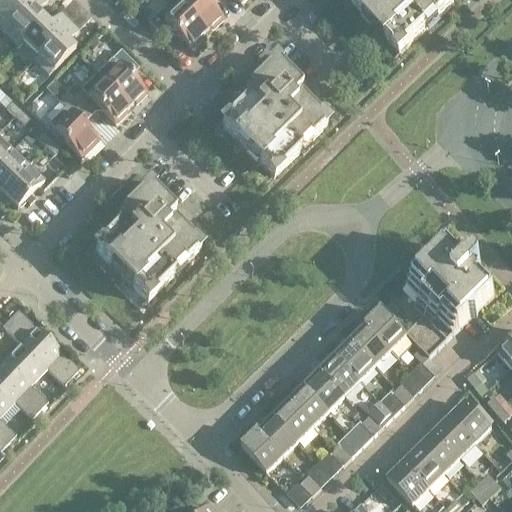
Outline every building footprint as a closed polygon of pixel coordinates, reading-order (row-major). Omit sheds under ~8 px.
[(7,28),(33,0),(3,0),(0,3),(0,32),(1,33),(6,28),(7,28)] [(23,44),(44,22),(37,15),(47,4),(42,0),(33,0),(7,28),(6,28),(1,33),(18,49),(23,44)] [(188,0),(180,9),(207,38),(223,22),(206,5),(211,0),(188,0)] [(351,0),(349,2),(399,56),(454,6),(448,0),(351,0)] [(191,53),(207,38),(180,9),(164,24),(157,17),(148,25),(166,44),(174,35),(191,53)] [(38,58),(69,26),(60,17),(50,27),(44,22),(23,44),(38,58)] [(69,26),(38,58),(33,64),(48,79),(53,73),(54,73),(75,51),(68,45),(78,34),(69,26)] [(120,53),(111,62),(96,77),(131,112),(147,97),(130,79),(138,71),(120,53)] [(275,61),(243,92),(243,98),(247,102),(221,128),(273,181),(326,129),(300,102),(306,97),(299,90),(302,88),(275,61)] [(67,95),(90,119),(98,111),(116,128),(131,112),(96,77),(81,92),(78,89),(73,89),(67,95)] [(90,119),(67,95),(58,104),(65,111),(49,127),(65,143),(64,145),(81,163),(99,145),(82,127),(90,119)] [(14,120),(20,114),(11,105),(5,112),(14,120)] [(20,114),(14,120),(23,129),(29,123),(20,114)] [(45,150),(51,144),(42,135),(36,142),(45,150)] [(0,141),(0,166),(12,153),(0,141)] [(51,144),(45,150),(54,159),(60,153),(51,144)] [(12,153),(0,166),(0,197),(28,169),(12,153)] [(28,169),(0,197),(0,201),(7,209),(11,205),(17,212),(44,184),(28,169)] [(180,221),(175,217),(173,215),(175,212),(149,185),(117,217),(117,222),(121,226),(95,252),(147,305),(200,253),(174,227),(180,221)] [(446,346),(484,309),(495,298),(475,278),(480,274),(480,273),(481,272),(481,271),(481,270),(481,269),(481,268),(480,267),(479,265),(478,265),(477,264),(476,264),(475,264),(474,264),(473,265),(472,266),(467,270),(448,250),(403,293),(429,319),(424,323),(446,346)] [(413,334),(404,325),(408,322),(392,305),(382,314),(407,340),(413,334)] [(407,340),(382,314),(366,330),(391,356),(407,340)] [(4,365),(3,365),(16,378),(48,345),(18,315),(2,331),(20,348),(4,365)] [(438,354),(446,346),(424,323),(416,332),(438,354)] [(366,330),(350,346),(376,371),(391,356),(366,330)] [(407,340),(420,353),(429,362),(438,354),(416,332),(413,334),(407,340)] [(511,344),(497,357),(511,374),(511,344)] [(48,345),(16,378),(29,390),(45,373),(63,390),(79,374),(48,345)] [(376,371),(350,346),(335,361),(360,386),(376,371)] [(423,368),(429,362),(420,353),(414,359),(423,368)] [(3,365),(4,365),(0,361),(0,394),(16,378),(3,365)] [(335,361),(320,376),(345,402),(360,386),(335,361)] [(345,402),(320,376),(304,391),(329,417),(345,402)] [(467,383),(475,393),(482,387),(474,377),(467,383)] [(16,378),(0,394),(0,420),(14,406),(31,423),(47,407),(29,390),(16,378)] [(408,395),(402,389),(393,398),(399,404),(408,395)] [(304,391),(289,406),(314,432),(329,417),(304,391)] [(414,401),(408,395),(399,404),(393,398),(391,396),(380,407),(394,421),(414,401)] [(496,417),(502,411),(494,401),(487,407),(496,417)] [(314,432),(289,406),(273,421),(299,447),(314,432)] [(383,431),(394,421),(380,407),(369,417),(371,419),(362,428),(368,434),(377,425),(383,431)] [(450,423),(475,449),(492,433),(466,407),(450,423)] [(511,421),(502,411),(496,417),(504,427),(511,421)] [(273,421),(258,436),(283,462),(299,447),(273,421)] [(435,438),(460,464),(475,449),(450,423),(435,438)] [(0,455),(15,440),(0,424),(0,455)] [(362,428),(351,438),(363,451),(383,431),(377,425),(368,434),(362,428)] [(283,462),(258,436),(242,452),(267,478),(283,462)] [(331,458),(337,464),(347,454),(353,461),(363,451),(351,438),(331,458)] [(419,453),(444,479),(460,464),(435,438),(419,453)] [(404,469),(429,494),(444,479),(419,453),(404,469)] [(343,471),(353,461),(347,454),(337,464),(343,471)] [(388,485),(413,510),(429,494),(404,469),(388,485)] [(300,488),(306,495),(316,486),(310,479),(300,488)] [(485,494),(495,485),(489,479),(480,487),(485,494)] [(485,494),(491,500),(501,491),(495,485),(485,494)] [(306,495),(312,501),(322,492),(316,486),(306,495)] [(485,494),(480,487),(470,496),(476,502),(485,494)] [(391,497),(382,488),(376,494),(385,503),(391,497)] [(476,502),(478,504),(482,509),(491,500),(485,494),(476,502)]
